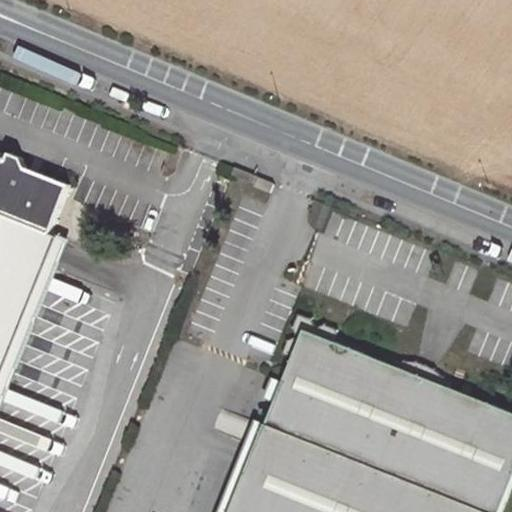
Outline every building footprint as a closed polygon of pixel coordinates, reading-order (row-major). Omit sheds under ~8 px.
[(26,175),(28,169),(24,158),(12,153),(8,160),(0,157),(0,388),(61,237),(52,233),(70,185),(44,174),(42,181),(26,175)] [(44,174),(28,169),(26,175),(42,181),(44,174)] [(348,356),(352,348),(335,342),(339,331),(327,326),(318,329),(314,321),(300,315),(295,329),(298,337),(290,341),(285,353),(295,358),(233,511),(500,511),(511,484),(511,412),(493,405),(490,413),(456,399),(455,396),(454,394),(452,389),(451,386),(447,381),(440,374),(432,368),(422,364),(413,363),(404,363),(393,366),(390,367),(387,369),(384,371),(348,356)] [(393,366),(352,348),(348,356),(384,371),(387,369),(390,367),(393,366)] [(493,405),(452,389),(454,394),(455,396),(456,399),(490,413),(493,405)]
